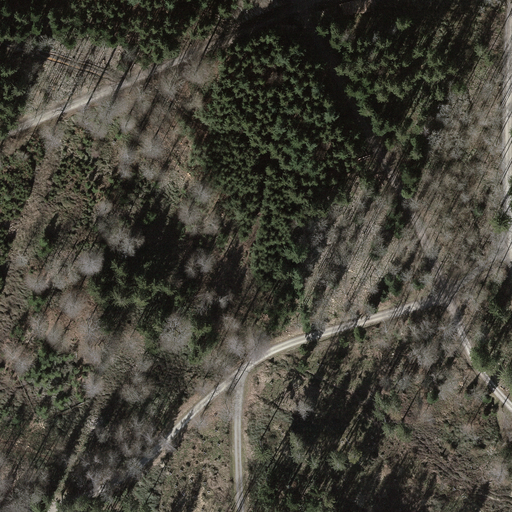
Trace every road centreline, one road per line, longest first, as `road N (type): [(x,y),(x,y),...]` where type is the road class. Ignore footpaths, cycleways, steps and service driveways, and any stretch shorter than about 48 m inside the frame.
road 1 (track): [(51,508),(123,481),(261,356),(446,292),(510,245)]
road 2 (track): [(511,411),(476,364),(414,212),(298,0)]
road 3 (track): [(333,0),(301,5),(0,134)]
road 4 (track): [(511,42),(511,253)]
road 5 (track): [(240,511),(240,370)]
